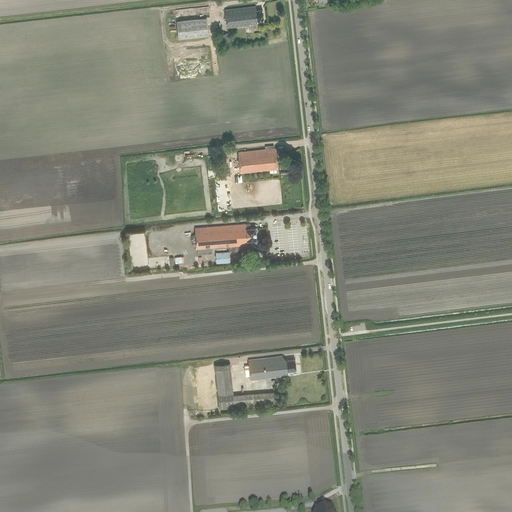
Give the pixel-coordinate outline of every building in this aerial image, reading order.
[(245,26),(250,26),(250,24),(258,23),(258,21),(264,21),(262,10),(256,10),(256,7),(225,10),(227,28),(245,26)] [(209,36),(207,18),(177,21),(179,39),(209,36)] [(230,45),(228,33),(220,34),(221,47),(230,45)] [(285,172),(290,171),(289,166),(289,161),(278,162),(277,149),(274,149),(274,146),(265,147),(266,150),(238,152),(240,173),(279,170),(279,173),(285,173),(285,172)] [(246,224),(195,228),(197,249),(198,249),(198,255),(213,254),(212,252),(216,252),(229,251),(229,253),(239,252),(238,246),(248,245),(247,241),(257,240),(256,228),(250,228),(250,224),(246,224)] [(229,251),(216,252),(217,262),(230,261),(229,253),(229,251)] [(249,366),(245,366),(246,377),(250,377),(250,380),(280,377),(280,376),(289,375),(288,371),(296,370),(295,360),(287,360),(282,356),(248,360),(249,366)] [(230,364),(215,365),(220,410),(275,405),(273,393),(233,396),(230,364)]
